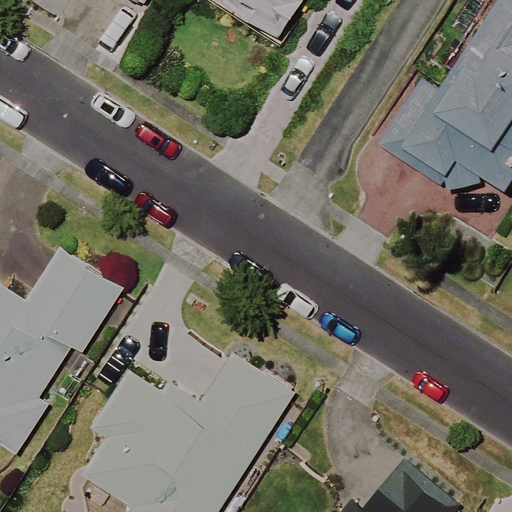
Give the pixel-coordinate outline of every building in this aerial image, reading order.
[(313,0),(230,0),(290,37),(313,0)] [(511,0),(505,0),(447,93),(426,80),(386,143),(468,195),(485,168),(511,185),(511,0)] [(131,286),(69,247),(30,307),(0,288),(0,436),(24,452),(58,397),(50,392),(79,345),(90,352),(131,286)] [(221,511),(298,392),(239,354),(204,410),(138,368),(100,427),(114,436),(90,473),(141,505),(136,511),(221,511)] [(464,511),(413,458),(356,511),(464,511)]
